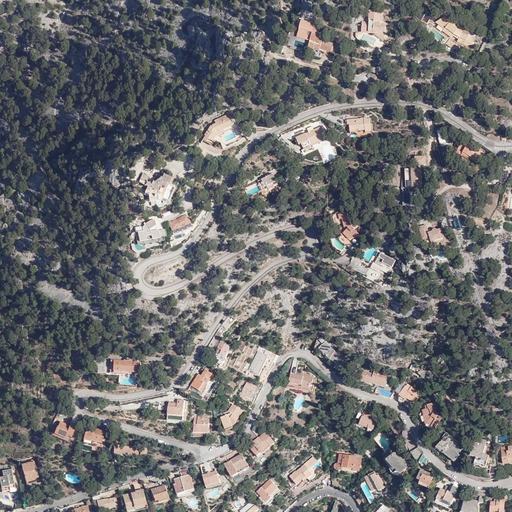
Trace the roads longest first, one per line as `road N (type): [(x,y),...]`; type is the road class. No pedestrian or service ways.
road 1 (residential): [(213,454),(93,417),(82,411),(84,393),(133,396),(174,382),(259,278),(304,255),(309,231),(254,242),(164,290),(149,288),(143,272),(197,241),(235,163),(267,132),(335,105),(421,103)]
road 2 (residential): [(213,454),(244,436),(283,356),(299,351),(404,415),(438,462),(477,486),(511,474)]
road 3 (residential): [(33,511),(213,454)]
road 4 (residential): [(274,55),(410,92),(421,103)]
